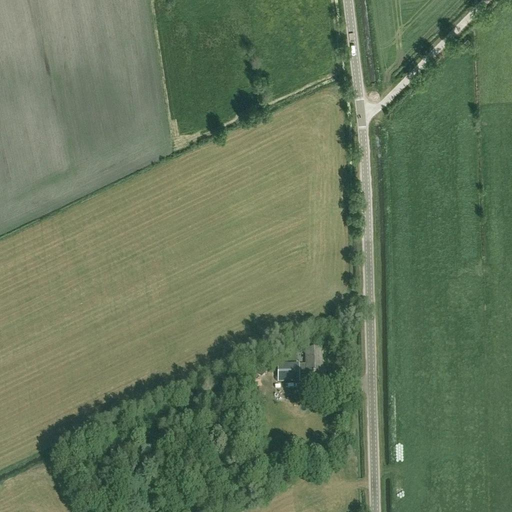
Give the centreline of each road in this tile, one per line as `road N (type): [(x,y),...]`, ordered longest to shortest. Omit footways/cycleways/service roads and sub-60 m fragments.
road 1 (tertiary): [(374,511),(361,118)]
road 2 (residential): [(361,118),(486,0)]
